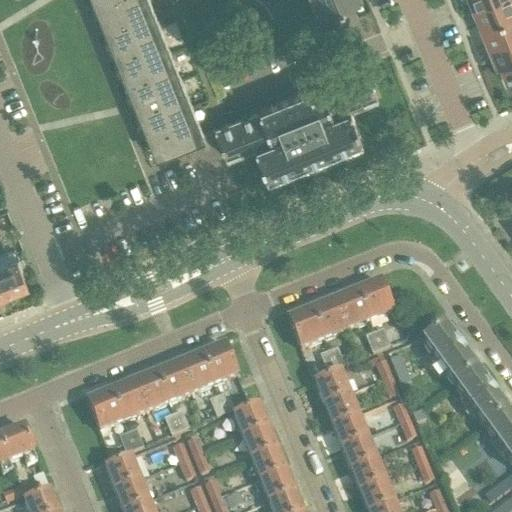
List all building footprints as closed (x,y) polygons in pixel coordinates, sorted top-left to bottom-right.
[(91,0),(116,61),(153,152),(154,155),(160,152),(193,139),(196,138),(197,137),(202,135),(203,135),(201,131),(198,123),(198,121),(193,109),(191,105),(182,83),(180,78),(171,56),(169,51),(161,29),(159,25),(150,2),(148,0),(91,0)] [(312,0),(320,18),(360,1),(359,0),(312,0)] [(511,12),(511,0),(486,0),(470,7),(479,27),(511,12)] [(511,36),(511,12),(479,27),(487,47),(511,36)] [(511,36),(487,47),(495,67),(499,66),(498,65),(511,59),(511,36)] [(511,59),(498,65),(499,66),(507,86),(511,84),(511,59)] [(361,138),(349,109),(377,97),(365,68),(213,129),(225,158),(227,158),(253,147),(265,177),(298,164),(326,152),(361,138)] [(0,298),(27,288),(16,262),(13,253),(0,258),(0,298)] [(369,326),(392,316),(379,285),(356,295),(369,326)] [(346,335),(369,326),(356,295),(333,304),(346,335)] [(323,344),(346,335),(333,304),(311,313),(323,344)] [(300,354),(323,344),(311,313),(288,323),(300,354)] [(477,378),(443,332),(422,347),(456,393),(477,378)] [(380,353),(389,350),(382,334),(374,337),(380,353)] [(372,356),(380,353),(374,337),(366,340),(372,356)] [(214,389),(237,380),(224,349),(201,358),(214,389)] [(335,372),(343,368),(337,352),(329,356),(335,372)] [(327,375),(335,372),(329,356),(321,359),(327,375)] [(191,398),(214,389),(201,358),(178,367),(191,398)] [(395,376),(405,372),(400,359),(390,363),(395,376)] [(381,385),(391,381),(384,365),(375,368),(381,385)] [(168,408),(191,398),(178,367),(155,377),(168,408)] [(401,390),(411,385),(405,372),(395,376),(401,390)] [(145,417),(168,408),(155,377),(133,386),(145,417)] [(324,409),(349,399),(341,377),(315,387),(324,409)] [(511,423),(477,378),(456,393),(490,438),(511,423)] [(388,402),(397,398),(391,381),(381,385),(388,402)] [(122,426),(145,417),(133,386),(110,395),(122,426)] [(99,436),(122,426),(110,395),(87,405),(99,436)] [(225,417),(233,414),(226,398),(218,401),(225,417)] [(333,431),(358,420),(349,399),(324,409),(333,431)] [(217,420),(225,417),(218,401),(210,404),(217,420)] [(241,441),(267,430),(258,408),(232,419),(241,441)] [(399,428),(408,424),(401,408),(392,412),(399,428)] [(416,427),(426,423),(422,413),(412,417),(416,427)] [(180,436),(188,432),(181,415),(173,418),(180,436)] [(171,439),(180,436),(173,418),(164,422),(171,439)] [(341,452),(367,442),(358,420),(333,431),(341,452)] [(511,424),(511,423),(490,438),(511,468),(511,424)] [(406,444),(415,441),(408,424),(399,428),(406,444)] [(250,462),(276,452),(267,430),(241,441),(250,462)] [(37,464),(34,456),(23,431),(0,440),(0,443),(9,466),(24,460),(27,468),(37,464)] [(134,454),(142,451),(136,435),(128,438),(134,454)] [(126,457),(134,454),(128,438),(120,441),(126,457)] [(193,462),(203,458),(196,441),(186,445),(193,462)] [(350,474),(376,464),(367,442),(341,452),(350,474)] [(9,466),(0,443),(0,472),(3,478),(13,474),(9,466)] [(182,447),(172,451),(179,468),(189,464),(182,447)] [(417,471),(426,467),(419,451),(410,454),(417,471)] [(259,484),(284,474),(276,452),(250,462),(259,484)] [(200,478),(210,474),(203,458),(193,462),(200,478)] [(114,493),(140,483),(131,461),(105,471),(114,493)] [(185,484),(196,480),(189,464),(179,468),(185,484)] [(359,496),(385,485),(376,464),(350,474),(359,496)] [(424,488),(433,484),(426,467),(417,471),(424,488)] [(268,506),(293,495),(284,474),(259,484),(268,506)] [(121,511),(129,511),(148,504),(140,483),(114,493),(121,511)] [(22,500),(38,493),(35,484),(19,491),(22,500)] [(500,500),(510,493),(504,484),(494,491),(500,500)] [(211,505),(221,501),(214,485),(204,488),(211,505)] [(365,511),(381,511),(394,507),(385,485),(359,496),(365,511)] [(197,511),(207,507),(200,490),(190,494),(197,511)] [(7,506),(22,500),(19,491),(3,497),(7,506)] [(490,507),(500,500),(494,491),(484,499),(490,507)] [(437,494),(428,498),(434,511),(444,511),(437,494)] [(269,511),(300,511),(293,495),(268,506),(269,511)] [(25,511),(56,511),(49,496),(24,506),(25,511)] [(213,511),(225,511),(221,501),(211,505),(213,511)]
